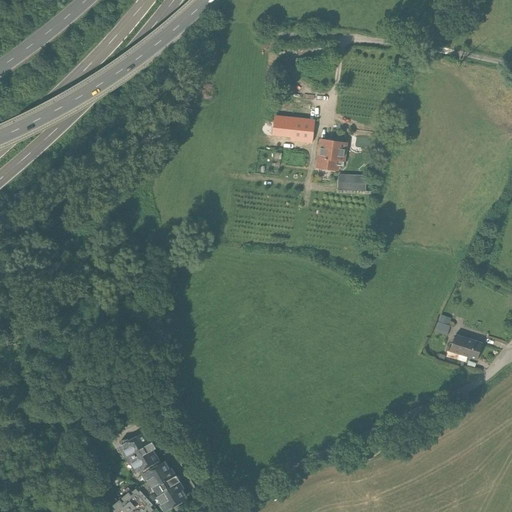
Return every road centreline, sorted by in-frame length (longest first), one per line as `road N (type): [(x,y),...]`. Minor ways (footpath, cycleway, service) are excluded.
road 1 (unclassified): [(202,508),(421,414),(472,386),(511,349)]
road 2 (primary): [(0,181),(76,114),(174,0)]
road 3 (trunk): [(0,136),(108,80),(209,0)]
road 4 (primary): [(146,0),(0,149)]
